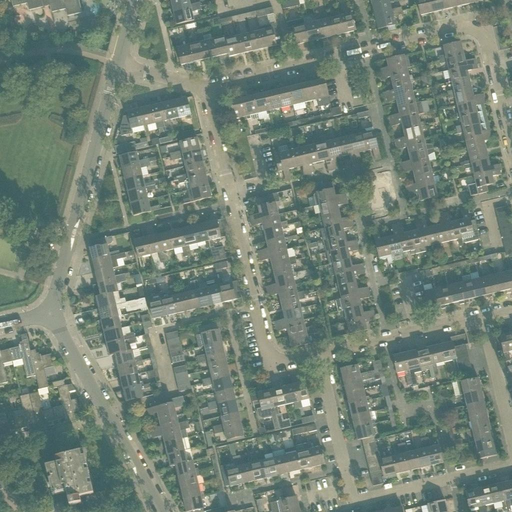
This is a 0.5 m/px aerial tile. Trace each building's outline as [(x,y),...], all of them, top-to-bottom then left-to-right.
[(48,1),(51,13),(65,10),(67,17),(81,13),(82,13),(78,0),(11,0),(13,7),(27,4),(29,11),(43,8),(42,3),(48,1)] [(174,0),(171,1),(173,13),(201,6),(200,3),(190,5),(188,0),(174,0)] [(298,0),(295,0),(281,3),(283,9),(299,6),(298,0)] [(432,13),(429,0),(416,0),(420,16),(432,13)] [(429,0),(432,13),(444,10),(441,0),(429,0)] [(441,0),(444,10),(456,8),(454,0),(441,0)] [(372,6),(375,18),(402,12),(401,8),(391,10),(389,2),(372,6)] [(201,6),(173,13),(176,25),(194,21),(192,12),(201,10),(201,6)] [(265,9),(255,12),(257,18),(267,16),(265,9)] [(402,12),(375,18),(378,30),(395,26),(393,17),(403,15),(402,12)] [(342,13),(338,14),(343,34),(355,31),(351,14),(343,16),(342,13)] [(336,18),(327,20),(331,37),(337,36),(338,38),(344,36),(343,34),(338,14),(335,15),(336,18)] [(308,43),(304,25),(302,18),(286,22),(288,29),(292,28),(296,45),(308,43)] [(319,18),(315,19),(320,40),(331,37),(327,20),(319,21),(319,18)] [(312,23),(304,25),(308,43),(320,40),(315,19),(312,20),(312,23)] [(274,24),(259,28),(264,49),(281,45),(276,25),(274,26),(274,24)] [(256,32),(248,34),(252,52),(264,49),(259,28),(255,29),(256,32)] [(202,32),(198,33),(205,60),(216,57),(212,40),(204,42),(202,32)] [(197,44),(189,46),(193,63),(205,60),(198,33),(195,34),(197,44)] [(239,33),(236,34),(241,54),(252,52),(248,34),(240,36),(239,33)] [(233,38),(225,40),(229,57),(241,54),(236,34),(232,35),(233,38)] [(211,37),(212,40),(216,57),(228,55),(229,57),(225,40),(224,37),(216,39),(215,36),(211,37)] [(193,63),(189,46),(181,47),(178,38),(175,39),(177,48),(181,66),(193,63)] [(440,64),(443,63),(443,60),(463,55),(461,43),(443,47),(445,55),(438,57),(440,64)] [(447,63),(449,71),(476,64),(475,59),(465,61),(463,55),(443,60),(443,63),(447,63)] [(378,70),(379,75),(407,68),(410,68),(407,56),(404,57),(404,56),(386,60),(388,67),(378,70)] [(451,82),(469,78),(467,72),(478,70),(476,64),(449,71),(450,78),(447,79),(448,83),(451,82)] [(407,68),(379,75),(380,80),(390,78),(392,84),(413,79),(412,76),(408,76),(407,68)] [(448,99),(452,98),(451,95),(472,90),(469,78),(451,82),(453,90),(447,92),(448,99)] [(311,80),(317,103),(317,106),(318,108),(330,105),(328,97),(324,80),(316,82),(316,79),(311,80)] [(383,93),(384,98),(412,92),(410,84),(413,83),(413,79),(392,84),(393,91),(383,93)] [(307,84),(300,86),(304,103),(311,101),(312,101),(313,101),(314,107),(317,106),(317,103),(311,80),(307,81),(307,84)] [(292,84),(288,85),(293,109),(294,109),(294,112),(306,109),(304,103),(300,86),(293,87),(292,84)] [(284,89),(277,91),(281,109),(289,107),(290,110),(293,109),(288,85),(283,86),(284,89)] [(269,90),(265,91),(270,114),(274,113),(273,110),(281,109),(277,91),(270,93),(269,90)] [(455,98),(457,106),(485,99),(483,94),(473,96),(472,90),(451,95),(452,98),(455,98)] [(261,95),(253,97),(258,114),(266,112),(267,115),(270,114),(265,91),(260,92),(261,95)] [(396,101),(397,107),(418,103),(417,99),(414,100),(412,92),(384,98),(386,103),(396,101)] [(245,95),(241,96),(247,120),(250,119),(250,116),(258,114),(253,97),(246,98),(245,95)] [(247,120),(241,96),(237,97),(237,100),(230,102),(234,120),(242,117),(243,121),(247,120)] [(187,98),(174,101),(179,118),(187,116),(187,119),(191,119),(190,116),(191,115),(187,98)] [(455,115),(456,118),(484,111),(483,105),(486,104),(485,99),(457,106),(459,114),(455,115)] [(174,101),(163,103),(169,131),(172,130),(170,120),(179,118),(174,101)] [(150,104),(151,106),(155,124),(163,122),(165,132),(169,131),(163,103),(158,105),(158,102),(150,104)] [(399,114),(389,116),(390,122),(413,116),(418,115),(423,114),(420,102),(418,103),(397,107),(399,114)] [(151,106),(139,109),(143,127),(145,136),(149,135),(147,126),(155,124),(151,106)] [(339,107),(331,109),(332,113),(333,117),(341,115),(339,107)] [(123,116),(119,130),(121,136),(133,134),(132,129),(138,128),(140,127),(143,127),(139,109),(127,112),(128,115),(123,116)] [(457,134),(460,134),(459,130),(487,123),(484,111),(456,118),(460,118),(462,126),(455,127),(457,134)] [(401,124),(403,131),(424,126),(423,123),(420,123),(418,115),(390,122),(391,127),(401,124)] [(463,133),(465,141),(493,134),(492,129),(489,130),(487,123),(459,130),(460,134),(463,133)] [(394,140),(396,145),(423,139),(421,131),(424,130),(424,126),(403,131),(405,138),(394,140)] [(182,133),(183,139),(195,136),(194,130),(182,133)] [(357,135),(349,137),(356,164),(361,163),(358,153),(365,151),(360,131),(360,130),(356,130),(356,132),(357,135)] [(363,130),(360,131),(365,151),(372,150),(374,160),(380,159),(373,131),(366,133),(364,130),(363,130)] [(233,136),(235,141),(247,138),(245,133),(233,136)] [(465,153),(468,153),(486,149),(484,142),(494,140),(493,134),(465,141),(467,149),(464,150),(465,153)] [(340,135),(337,136),(342,157),(348,155),(350,165),(356,164),(349,137),(341,139),(340,135)] [(334,140),(326,142),(332,170),(338,169),(335,158),(342,157),(337,136),(333,137),(334,140)] [(324,137),(313,139),(313,141),(313,142),(318,162),(325,161),(327,171),(332,170),(326,142),(324,137)] [(172,153),(169,154),(170,157),(172,157),(173,157),(200,150),(197,138),(187,141),(179,142),(181,151),(172,153)] [(247,138),(235,141),(236,147),(248,144),(247,138)] [(407,148),(409,155),(433,149),(432,144),(425,144),(423,139),(396,145),(397,151),(407,148)] [(313,141),(301,143),(302,148),(303,150),(309,175),(314,174),(312,164),(318,162),(313,142),(313,141)] [(135,142),(125,144),(127,152),(148,147),(147,142),(135,145),(135,142)] [(248,144),(236,147),(237,152),(249,150),(248,144)] [(293,146),(290,147),(295,168),(302,167),(304,177),(309,175),(302,148),(294,150),(293,146)] [(295,168),(290,147),(286,148),(287,151),(278,153),(278,151),(273,152),(277,172),(283,171),(285,181),(291,180),(288,170),(295,168)] [(400,164),(401,169),(429,162),(427,156),(434,152),(433,149),(409,155),(410,161),(400,164)] [(465,169),(468,169),(468,165),(488,160),(486,149),(468,153),(470,161),(463,162),(464,166),(465,169)] [(172,157),(170,157),(171,161),(173,161),(183,158),(185,166),(203,162),(200,150),(173,157),(172,157)] [(249,150),(237,152),(239,158),(251,155),(249,150)] [(119,157),(122,169),(149,162),(149,159),(139,161),(137,153),(119,157)] [(251,155),(239,158),(240,164),(252,161),(251,155)] [(472,168),(474,176),(501,170),(500,164),(490,167),(488,160),(468,165),(468,169),(472,168)] [(252,161),(240,164),(241,169),(254,167),(252,161)] [(122,169),(125,180),(143,176),(141,169),(150,166),(149,162),(122,169)] [(177,177),(178,180),(205,174),(203,162),(185,166),(187,174),(177,177)] [(412,171),(414,178),(435,173),(434,169),(431,170),(429,162),(401,169),(402,174),(412,171)] [(254,167),(241,169),(243,175),(255,172),(254,167)] [(475,184),(468,186),(469,190),(470,197),(488,192),(486,186),(494,184),(492,177),(502,175),(501,170),(474,176),(475,184)] [(255,172),(243,175),(244,181),(256,178),(255,172)] [(406,187),(407,192),(434,185),(433,177),(436,177),(435,173),(414,178),(416,184),(406,187)] [(205,174),(178,180),(179,184),(185,182),(187,190),(191,190),(208,186),(205,174)] [(125,180),(128,192),(155,186),(154,182),(144,185),(143,176),(125,180)] [(313,197),(308,199),(310,207),(313,206),(319,205),(346,199),(345,194),(335,196),(332,182),(317,186),(318,192),(316,193),(315,193),(313,196),(313,197)] [(434,185),(407,192),(408,197),(418,195),(420,202),(437,198),(437,197),(440,196),(439,193),(436,194),(434,185)] [(128,192),(130,204),(148,200),(146,192),(156,189),(155,186),(128,192)] [(189,198),(183,200),(184,204),(193,201),(194,202),(211,198),(208,186),(191,190),(187,190),(189,198)] [(249,216),(251,221),(278,215),(275,203),(279,202),(278,195),(266,199),(267,204),(258,207),(259,214),(249,216)] [(317,214),(318,217),(339,213),(337,206),(347,204),(346,199),(319,205),(320,213),(317,214)] [(148,200),(130,204),(133,216),(151,212),(151,211),(161,209),(160,206),(150,208),(148,200)] [(495,209),(496,215),(508,212),(507,206),(495,209)] [(463,220),(457,221),(462,244),(480,239),(475,220),(470,221),(467,208),(461,210),(463,220)] [(496,215),(498,221),(510,218),(508,212),(496,215)] [(322,220),(324,228),(352,222),(351,217),(340,219),(339,213),(318,217),(319,221),(322,220)] [(448,213),(443,214),(449,241),(457,240),(458,243),(459,247),(463,246),(462,244),(457,221),(450,223),(448,213)] [(440,225),(433,227),(438,247),(442,247),(441,243),(449,241),(443,214),(438,215),(440,225)] [(262,224),(263,230),(284,226),(283,222),(280,223),(278,215),(251,221),(252,226),(262,224)] [(424,218),(419,219),(426,247),(434,245),(435,248),(438,247),(433,227),(427,228),(424,218)] [(498,221),(499,227),(511,224),(510,218),(498,221)] [(417,231),(410,232),(415,254),(427,251),(426,247),(419,219),(414,221),(417,231)] [(217,221),(205,224),(210,244),(213,244),(212,240),(221,238),(227,237),(223,220),(217,221)] [(263,230),(266,242),(284,238),(282,230),(288,229),(287,221),(283,222),(284,226),(263,230)] [(321,229),(320,229),(323,241),(324,241),(344,236),(343,229),(353,227),(352,222),(324,228),(321,229)] [(205,224),(193,226),(197,244),(205,242),(207,249),(214,247),(213,244),(210,244),(205,224)] [(401,224),(396,225),(403,253),(410,251),(411,255),(415,254),(410,232),(404,234),(401,224)] [(499,227),(500,233),(511,229),(511,227),(511,224),(499,227)] [(393,236),(387,238),(392,261),(404,259),(402,253),(403,253),(396,225),(391,226),(393,236)] [(193,226),(181,229),(188,256),(191,256),(190,250),(198,248),(197,244),(193,226)] [(181,229),(169,232),(173,250),(182,248),(184,257),(188,256),(181,229)] [(392,261),(387,238),(380,240),(378,229),(372,231),(379,261),(386,259),(388,265),(393,263),(392,261)] [(511,229),(500,233),(502,238),(511,235),(511,229)] [(169,232),(158,235),(164,262),(168,261),(166,251),(173,250),(169,232)] [(158,235),(146,238),(150,255),(158,253),(161,263),(164,262),(158,235)] [(511,235),(502,238),(503,244),(511,242),(511,235)] [(89,249),(92,261),(119,254),(119,251),(109,253),(107,245),(111,244),(112,241),(111,237),(111,236),(88,242),(88,243),(96,241),(97,247),(89,249)] [(324,241),(323,241),(326,253),(326,252),(330,252),(357,245),(356,240),(346,242),(344,236),(324,241)] [(257,251),(259,256),(286,250),(285,242),(288,241),(287,237),(284,238),(266,242),(268,249),(257,251)] [(150,255),(146,238),(134,240),(138,258),(141,267),(144,267),(142,257),(150,255)] [(511,242),(503,244),(505,250),(511,248),(511,242)] [(326,252),(329,264),(350,259),(348,253),(359,250),(357,245),(326,252)] [(270,259),(272,265),(292,261),(291,257),(288,258),(286,250),(259,256),(260,261),(270,259)] [(224,253),(212,256),(214,262),(226,259),(231,258),(230,252),(224,253)] [(119,254),(92,261),(95,273),(112,269),(119,267),(118,260),(126,258),(125,253),(119,254)] [(292,261),(272,265),(275,277),(295,272),(293,265),(297,265),(296,263),(295,256),(291,257),(292,261)] [(333,267),(335,275),(363,269),(362,263),(351,266),(350,259),(329,264),(330,268),(333,267)] [(214,265),(216,270),(228,268),(226,262),(214,265)] [(438,267),(431,269),(433,276),(438,275),(437,272),(439,272),(439,271),(438,267)] [(95,273),(98,284),(125,278),(124,274),(114,276),(112,269),(95,273)] [(334,284),(335,288),(355,283),(354,276),(364,274),(363,269),(335,275),(337,283),(334,284)] [(419,272),(420,279),(433,276),(431,269),(419,272)] [(502,273),(494,275),(498,293),(506,291),(506,294),(511,293),(505,269),(501,270),(502,273)] [(266,286),(267,291),(295,285),(293,277),(296,276),(295,272),(275,277),(276,284),(266,286)] [(485,274),(482,275),(488,298),(492,297),(491,294),(498,293),(494,275),(486,277),(485,274)] [(479,279),(471,281),(475,298),(482,296),(483,299),(488,298),(482,275),(478,276),(479,279)] [(456,284),(447,286),(449,292),(452,304),(459,302),(460,305),(464,304),(461,292),(458,281),(458,277),(454,278),(455,281),(456,284)] [(461,277),(458,277),(458,281),(461,292),(464,304),(468,303),(468,300),(475,298),(471,281),(463,282),(461,277)] [(94,292),(95,297),(113,293),(118,292),(116,283),(126,281),(125,278),(98,284),(99,289),(95,290),(94,292)] [(222,281),(221,278),(206,281),(208,288),(212,305),(223,303),(218,282),(222,281)] [(197,280),(193,281),(200,308),(212,305),(208,288),(200,290),(197,280)] [(192,292),(184,294),(188,311),(200,308),(193,281),(190,282),(192,292)] [(223,284),(222,281),(218,282),(223,303),(241,298),(237,281),(223,284)] [(339,291),(341,299),(369,292),(367,287),(357,289),(355,283),(335,288),(336,291),(339,291)] [(278,294),(280,301),(301,296),(300,292),(297,293),(295,285),(267,291),(268,297),(278,294)] [(439,285),(435,286),(441,310),(445,309),(444,305),(452,304),(447,286),(439,288),(439,285)] [(174,286),(170,287),(171,292),(176,314),(188,311),(184,294),(176,296),(174,286)] [(441,310),(435,286),(431,287),(432,290),(424,292),(428,309),(435,307),(436,311),(441,310)] [(280,301),(283,312),(300,308),(298,300),(305,299),(303,291),(300,292),(301,296),(280,301)] [(95,297),(98,309),(126,303),(125,299),(120,300),(118,292),(113,293),(95,297)] [(171,292),(160,295),(165,317),(176,314),(171,292)] [(337,312),(340,311),(361,306),(359,300),(370,297),(369,292),(341,299),(334,300),(337,312)] [(160,295),(148,298),(153,320),(165,317),(160,295)] [(118,310),(126,308),(127,312),(147,307),(145,298),(140,299),(138,300),(135,301),(126,303),(98,309),(96,310),(97,315),(99,314),(101,321),(119,316),(118,310)] [(344,314),(346,322),(374,316),(373,310),(363,313),(361,306),(340,311),(341,315),(344,314)] [(274,321),(275,327),(303,320),(301,312),(304,311),(303,307),(300,308),(283,312),(284,319),(274,321)] [(144,315),(141,316),(142,323),(150,321),(148,314),(144,315)] [(119,316),(101,321),(103,332),(121,328),(119,320),(121,320),(124,320),(123,315),(121,316),(119,316)] [(374,316),(346,322),(348,331),(345,331),(346,335),(349,334),(366,330),(365,323),(375,321),(374,316)] [(287,329),(288,336),(309,331),(308,327),(305,328),(303,320),(275,327),(276,332),(287,329)] [(150,321),(142,323),(144,330),(148,329),(151,328),(150,321)] [(201,335),(196,336),(199,347),(222,342),(219,330),(218,330),(217,323),(203,326),(204,333),(201,334),(201,335)] [(309,331),(288,336),(291,348),(309,344),(307,335),(313,334),(312,331),(311,326),(308,327),(309,331)] [(121,328),(103,332),(106,344),(135,338),(134,337),(134,334),(134,333),(133,333),(125,334),(125,335),(126,336),(123,336),(121,328)] [(165,335),(167,341),(179,338),(178,332),(165,335)] [(499,336),(506,362),(511,361),(509,355),(508,355),(507,352),(511,351),(511,335),(511,333),(499,336)] [(19,347),(10,349),(12,360),(12,361),(22,359),(26,378),(36,375),(30,351),(27,340),(26,335),(21,336),(23,344),(19,345),(19,347)] [(135,338),(106,344),(109,355),(114,354),(126,351),(125,346),(125,343),(127,343),(128,345),(136,343),(135,338)] [(167,341),(168,346),(181,343),(179,338),(167,341)] [(196,357),(197,360),(224,354),(222,342),(199,347),(199,348),(204,346),(206,354),(196,357)] [(454,370),(459,369),(458,365),(456,359),(455,353),(454,347),(452,342),(440,345),(444,362),(452,360),(454,370)] [(168,346),(169,352),(182,349),(181,343),(168,346)] [(466,344),(454,347),(455,353),(467,350),(466,344)] [(428,347),(428,348),(434,375),(438,374),(436,364),(444,362),(440,345),(428,347)] [(428,348),(417,350),(421,368),(422,372),(429,370),(431,379),(435,378),(434,375),(428,348)] [(0,384),(7,382),(3,364),(12,361),(12,360),(10,349),(0,352),(0,351),(0,384)] [(169,352),(171,358),(183,355),(182,349),(169,352)] [(35,350),(30,351),(36,375),(39,389),(49,387),(44,369),(54,366),(51,354),(41,357),(41,355),(37,356),(35,350)] [(126,351),(114,354),(117,366),(117,367),(142,361),(142,360),(141,357),(134,359),(132,350),(126,351)] [(405,353),(404,353),(412,385),(412,387),(413,387),(417,386),(414,373),(415,373),(422,372),(421,368),(417,350),(405,353)] [(455,353),(456,359),(469,356),(467,350),(455,353)] [(404,353),(393,356),(397,373),(404,372),(408,386),(412,385),(404,353)] [(208,361),(210,370),(227,365),(224,354),(197,360),(198,364),(208,361)] [(183,355),(171,358),(172,364),(185,361),(183,355)] [(458,365),(470,362),(469,356),(456,359),(458,365)] [(342,377),(339,378),(340,382),(380,373),(383,372),(380,360),(372,362),(374,371),(360,374),(358,365),(341,370),(342,377)] [(142,361),(117,367),(120,378),(137,374),(136,366),(138,365),(138,367),(143,366),(142,361)] [(458,365),(459,369),(459,371),(471,368),(470,362),(458,365)] [(202,380),(203,384),(230,377),(227,365),(210,370),(212,378),(202,380)] [(173,369),(175,375),(187,372),(186,366),(173,369)] [(459,371),(460,376),(473,373),(471,368),(459,371)] [(175,375),(176,381),(189,378),(187,372),(175,375)] [(380,373),(340,382),(341,387),(344,386),(346,393),(364,389),(362,381),(364,380),(374,378),(375,381),(381,379),(380,373)] [(460,376),(462,382),(474,379),(473,373),(460,376)] [(120,378),(123,390),(143,385),(142,381),(139,382),(137,374),(120,378)] [(213,385),(215,393),(233,389),(230,377),(203,384),(203,387),(213,385)] [(176,381),(177,386),(190,384),(189,378),(176,381)] [(462,382),(457,383),(460,395),(481,390),(478,378),(474,379),(462,382)] [(54,389),(57,388),(65,386),(63,380),(52,382),(54,389)] [(305,382),(293,385),(298,405),(301,404),(301,402),(309,399),(305,382)] [(62,406),(52,408),(55,421),(65,418),(66,421),(69,420),(70,423),(76,421),(74,412),(79,411),(76,399),(71,401),(69,392),(75,391),(71,384),(67,385),(65,386),(58,388),(57,388),(62,406)] [(143,385),(123,390),(125,402),(143,398),(141,389),(144,389),(150,388),(150,387),(149,384),(143,385)] [(190,384),(177,386),(179,392),(191,389),(190,384)] [(293,385),(281,387),(285,405),(293,403),(295,409),(299,408),(302,408),(301,404),(298,405),(293,385)] [(281,387),(269,390),(275,415),(279,414),(277,407),(285,405),(281,387)] [(207,404),(208,407),(236,401),(233,389),(215,393),(217,401),(207,404)] [(345,401),(346,406),(369,400),(368,397),(365,397),(364,389),(346,393),(348,401),(345,401)] [(272,416),(272,418),(275,431),(279,430),(277,422),(276,418),(269,390),(257,393),(261,409),(257,410),(258,416),(262,419),(272,416)] [(481,390),(460,395),(461,399),(465,398),(466,406),(484,402),(481,390)] [(38,392),(29,394),(38,430),(43,429),(43,428),(42,426),(45,425),(46,425),(46,423),(55,421),(52,408),(43,411),(42,410),(38,392)] [(25,415),(9,419),(10,422),(12,431),(27,427),(28,429),(29,429),(32,428),(32,430),(32,432),(38,430),(29,394),(20,396),(24,414),(25,415)] [(175,408),(185,406),(182,397),(150,404),(151,409),(146,410),(147,415),(157,413),(159,419),(176,415),(175,408)] [(311,406),(309,399),(301,402),(301,404),(302,408),(302,409),(303,408),(311,406)] [(350,409),(351,417),(369,413),(372,412),(369,400),(346,406),(347,410),(350,409)] [(219,408),(221,416),(238,412),(236,401),(208,407),(209,411),(219,408)] [(465,415),(466,419),(487,414),(484,402),(466,406),(468,414),(465,415)] [(213,427),(214,431),(241,424),(238,412),(221,416),(223,425),(213,427)] [(0,424),(4,423),(10,422),(9,419),(7,419),(5,413),(0,413),(0,424)] [(350,425),(351,429),(375,424),(374,420),(371,421),(369,413),(351,417),(353,424),(350,425)] [(470,422),(472,430),(489,425),(487,414),(466,419),(467,422),(470,422)] [(150,429),(151,434),(179,427),(189,425),(188,421),(178,423),(176,415),(159,419),(160,427),(150,429)] [(313,416),(300,419),(302,425),(314,422),(313,416)] [(289,419),(283,421),(285,429),(286,428),(291,427),(289,419)] [(10,422),(4,423),(7,434),(12,433),(12,431),(10,422)] [(241,424),(214,431),(215,434),(224,432),(226,440),(244,436),(241,424)] [(362,440),(363,445),(375,442),(374,437),(375,436),(373,428),(376,427),(375,424),(351,429),(352,433),(355,433),(357,441),(362,440)] [(315,425),(303,427),(305,433),(316,430),(315,425)] [(469,443),(472,442),(492,437),(489,425),(472,430),(466,431),(469,443)] [(179,427),(151,434),(152,438),(163,436),(164,443),(179,439),(182,439),(180,432),(180,431),(179,427)] [(179,439),(164,443),(167,455),(190,449),(189,446),(187,437),(182,439),(179,439)] [(492,437),(472,442),(473,446),(476,445),(479,459),(496,455),(492,437)] [(415,451),(419,468),(431,466),(424,438),(421,439),(423,449),(415,451)] [(424,438),(431,466),(443,463),(439,445),(430,447),(428,438),(424,438)] [(310,442),(307,443),(312,467),(325,464),(320,447),(312,449),(310,442)] [(363,445),(365,451),(377,448),(375,442),(363,445)] [(295,446),(297,453),(301,470),(312,467),(307,443),(295,446)] [(401,444),(407,471),(419,468),(415,451),(407,453),(404,443),(401,444)] [(391,456),(395,474),(407,471),(401,444),(397,445),(400,455),(391,456)] [(287,450),(284,450),(289,473),(301,470),(297,453),(295,448),(287,450)] [(365,451),(366,457),(378,454),(377,450),(377,448),(365,451)] [(167,455),(170,466),(193,461),(193,460),(190,449),(167,455)] [(206,450),(205,451),(207,458),(211,457),(215,456),(213,449),(206,450)] [(381,466),(382,472),(384,477),(386,476),(386,479),(394,477),(393,474),(395,474),(391,456),(383,458),(381,449),(377,450),(378,454),(380,460),(381,466)] [(263,450),(259,451),(266,478),(277,476),(273,458),(265,460),(263,450)] [(275,458),(273,458),(277,476),(289,473),(284,450),(280,451),(277,452),(274,453),(275,458)] [(104,491),(93,494),(83,451),(55,458),(56,464),(46,466),(52,495),(66,492),(69,506),(80,504),(81,509),(87,508),(87,511),(108,506),(104,491)] [(258,462),(250,464),(254,481),(266,478),(259,451),(256,452),(258,462)] [(366,457),(367,463),(380,460),(378,454),(366,457)] [(239,456),(236,457),(242,484),(254,481),(250,464),(242,465),(239,456)] [(227,472),(222,473),(222,474),(223,477),(225,487),(230,485),(230,487),(242,484),(236,457),(232,457),(235,467),(226,469),(227,472)] [(367,463),(369,469),(381,466),(380,460),(367,463)] [(175,465),(178,477),(198,472),(197,468),(195,469),(193,461),(170,466),(170,467),(175,465)] [(369,469),(370,475),(382,472),(381,466),(369,469)] [(178,477),(181,489),(198,484),(196,476),(199,476),(198,472),(178,477)] [(370,475),(371,480),(382,478),(382,477),(384,477),(382,472),(370,475)] [(382,478),(371,480),(373,486),(383,484),(382,478)] [(511,480),(501,484),(507,511),(508,511),(511,511),(510,507),(511,506),(511,480)] [(181,489),(183,500),(204,495),(203,492),(200,492),(198,484),(181,489)] [(501,484),(489,486),(493,504),(501,502),(504,511),(507,511),(501,484)] [(489,486),(477,489),(482,511),(486,511),(485,506),(493,504),(489,486)] [(482,511),(477,489),(465,492),(469,510),(478,508),(478,511),(482,511)] [(204,495),(183,500),(186,511),(187,511),(204,508),(202,499),(205,499),(204,495)] [(286,511),(299,509),(296,497),(270,503),(272,511),(270,511),(286,511)] [(447,511),(445,501),(427,505),(428,511),(447,511)]
